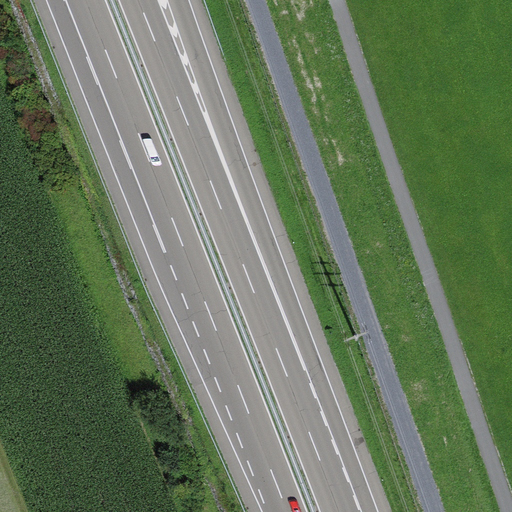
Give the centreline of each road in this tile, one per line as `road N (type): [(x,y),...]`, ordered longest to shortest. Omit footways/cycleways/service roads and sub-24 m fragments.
road 1 (motorway): [(86,0),(287,511)]
road 2 (track): [(253,0),(435,511)]
road 3 (track): [(340,0),(511,505)]
road 4 (motorway): [(294,393),(137,0)]
road 5 (motorway): [(294,393),(301,337),(179,0)]
road 6 (motorway): [(339,511),(294,393)]
